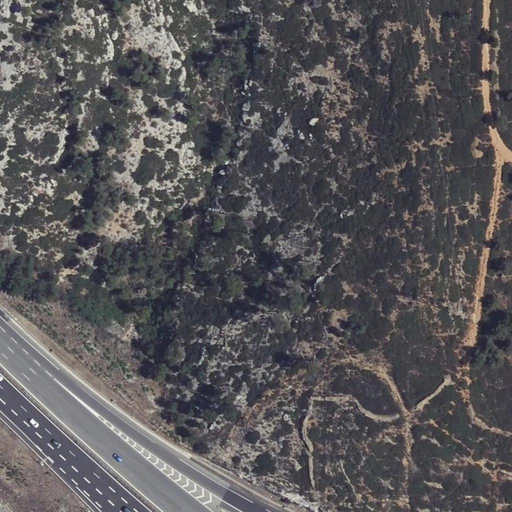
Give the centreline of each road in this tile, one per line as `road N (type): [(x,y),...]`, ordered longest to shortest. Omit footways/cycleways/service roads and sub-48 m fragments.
road 1 (motorway): [(262,511),(0,344)]
road 2 (motorway): [(193,511),(0,344)]
road 3 (motorway): [(0,393),(124,511)]
